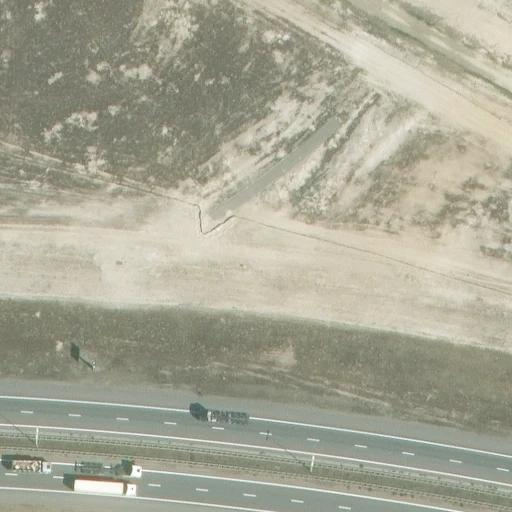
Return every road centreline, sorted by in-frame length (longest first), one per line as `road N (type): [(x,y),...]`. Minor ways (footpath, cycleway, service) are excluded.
road 1 (trunk): [(511,471),(174,422),(0,412)]
road 2 (trunk): [(0,474),(368,511)]
